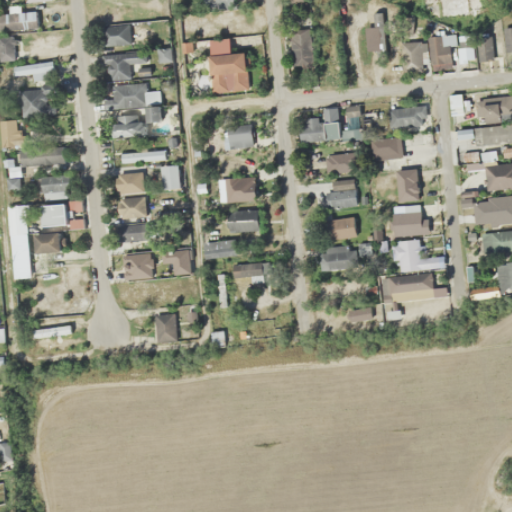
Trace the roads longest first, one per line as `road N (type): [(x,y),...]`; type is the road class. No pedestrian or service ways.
road 1 (residential): [(76,0),(105,332)]
road 2 (residential): [(268,0),(298,286)]
road 3 (residential): [(511,76),(280,102)]
road 4 (residential): [(438,83),(458,284)]
